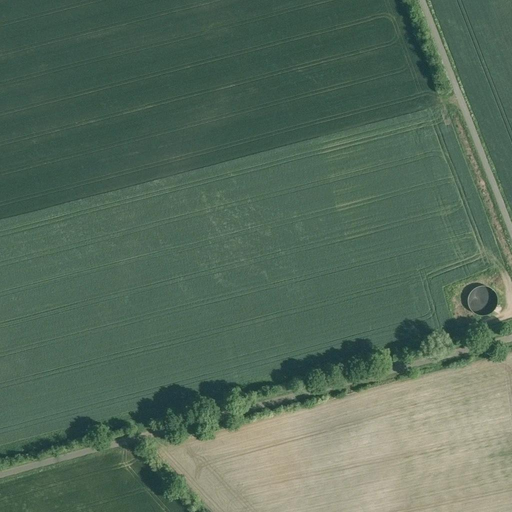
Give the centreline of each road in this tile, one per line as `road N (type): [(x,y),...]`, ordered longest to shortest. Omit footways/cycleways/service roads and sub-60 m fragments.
road 1 (unclassified): [(0,476),(511,339)]
road 2 (unclassified): [(511,230),(423,0)]
